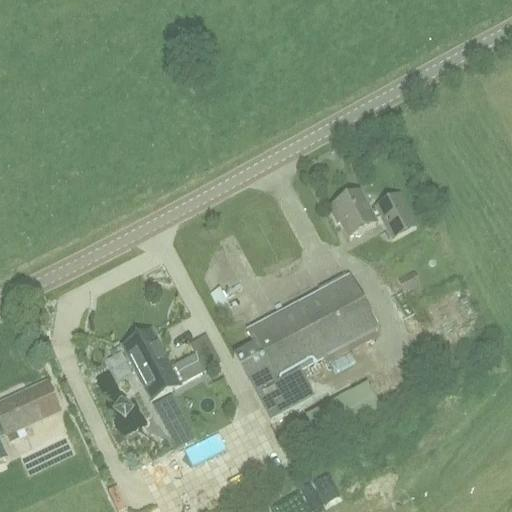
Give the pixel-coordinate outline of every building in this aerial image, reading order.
[(377,211),(370,215),(359,194),(332,208),(349,240),(376,226),(374,223),(381,219),(393,242),(416,229),(400,197),(376,210),(377,211)] [(414,273),(397,282),(404,295),(421,287),(414,273)] [(255,347),(234,359),(270,426),(313,403),(298,374),(323,360),(327,367),(353,354),(349,347),(373,334),(377,332),(349,279),(248,333),(255,347)] [(219,293),(206,300),(221,328),(233,322),(219,293)] [(171,371),(152,335),(123,350),(151,404),(180,389),(180,388),(220,368),(206,341),(191,349),(196,358),(171,371)] [(431,347),(415,356),(405,361),(418,387),(428,381),(444,374),(431,347)] [(353,355),(328,368),(332,377),(358,363),(353,355)] [(48,386),(0,407),(0,423),(10,446),(20,441),(16,433),(60,413),(48,386)] [(367,386),(305,419),(319,445),(381,413),(367,386)] [(326,511),(364,492),(354,473),(279,511),(326,511)]
